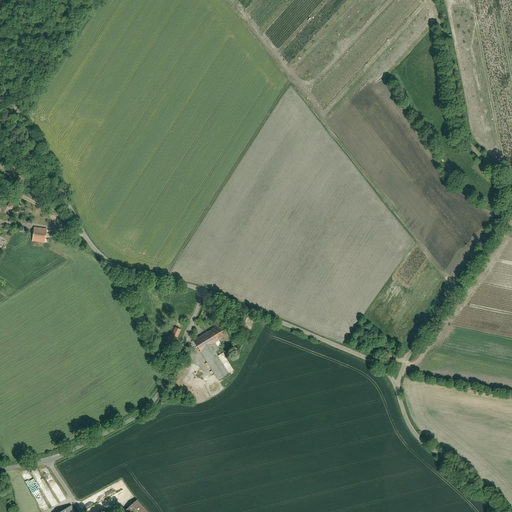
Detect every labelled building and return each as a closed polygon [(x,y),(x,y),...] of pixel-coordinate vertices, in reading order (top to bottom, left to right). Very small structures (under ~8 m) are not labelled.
[(48,229),(36,228),(34,240),(47,241),(48,229)] [(245,325),(249,325),(249,326),(253,327),(254,320),(246,319),(245,325)] [(227,337),(220,325),(195,340),(219,380),(230,374),(212,346),(227,337)] [(175,347),(181,329),(175,327),(172,336),(170,335),(166,344),(175,347)] [(150,511),(139,499),(130,508),(133,511),(150,511)]
